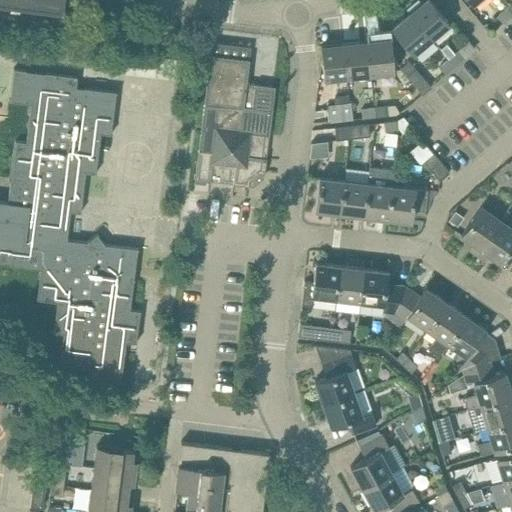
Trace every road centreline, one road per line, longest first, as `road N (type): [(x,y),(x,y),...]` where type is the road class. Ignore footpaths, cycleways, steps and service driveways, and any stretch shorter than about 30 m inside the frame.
road 1 (unclassified): [(329,511),(295,452),(270,381),(287,237)]
road 2 (unclassified): [(287,237),(305,78),(297,10)]
road 3 (residential): [(424,254),(441,204),(511,143)]
road 4 (residential): [(424,254),(287,237)]
road 5 (residential): [(297,10),(264,15),(172,0)]
